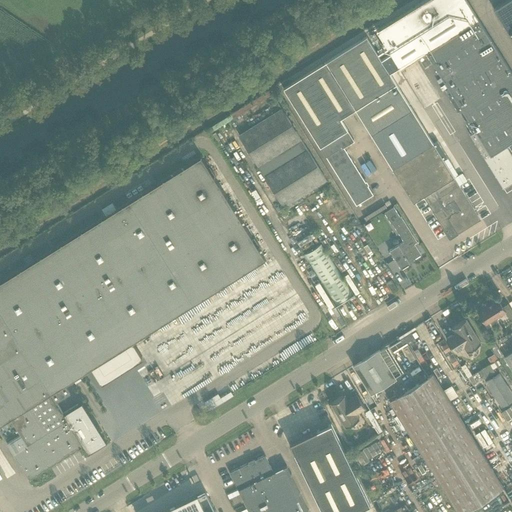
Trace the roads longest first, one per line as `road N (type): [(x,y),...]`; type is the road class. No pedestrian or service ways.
road 1 (unclassified): [(89,511),(511,249)]
road 2 (unknown): [(177,411),(316,315),(218,153)]
road 3 (unknown): [(355,346),(384,388),(400,473),(424,511)]
road 4 (unknown): [(507,210),(418,62)]
road 5 (unknown): [(443,250),(355,119)]
road 6 (unknown): [(274,396),(337,511)]
road 7 (unknown): [(30,501),(133,435)]
road 8 (unknown): [(260,405),(317,511)]
